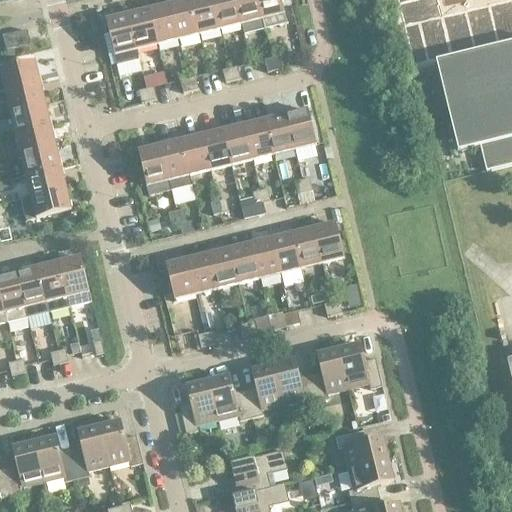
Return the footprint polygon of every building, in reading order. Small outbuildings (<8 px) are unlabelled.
[(220,31),(212,0),(196,0),(190,2),(199,36),(220,31)] [(241,26),(234,0),(212,0),(220,31),(241,26)] [(264,31),(256,0),(234,0),(241,26),(243,36),(264,31)] [(280,0),(256,0),(264,31),(286,25),(280,0)] [(436,0),(417,0),(397,5),(412,67),(451,58),(441,17),(436,0)] [(511,4),(511,0),(510,0),(488,6),(498,46),(511,42),(511,4)] [(199,36),(190,2),(170,7),(178,42),(199,36)] [(488,6),(464,11),(474,52),(498,46),(488,6)] [(178,42),(170,7),(149,12),(157,47),(178,42)] [(464,11),(441,17),(451,58),(474,52),(464,11)] [(157,47),(149,12),(128,17),(136,52),(157,47)] [(139,62),(136,52),(128,17),(105,22),(114,57),(115,57),(118,67),(139,62)] [(2,38),(6,52),(30,46),(27,32),(2,38)] [(511,43),(435,62),(458,153),(480,147),(486,173),(511,166),(511,43)] [(279,58),(271,60),(275,73),(282,71),(279,58)] [(275,73),(271,60),(264,62),(267,74),(275,73)] [(40,86),(34,64),(0,71),(0,95),(5,94),(40,86)] [(237,69),(230,70),(233,83),(240,81),(237,69)] [(233,83),(230,70),(222,72),(225,85),(233,83)] [(163,75),(156,77),(159,88),(166,86),(163,75)] [(195,79),(187,81),(190,93),(198,91),(195,79)] [(190,93),(187,81),(180,83),(183,95),(190,93)] [(45,107),(40,86),(5,94),(10,115),(45,107)] [(153,89),(146,91),(149,103),(156,102),(153,89)] [(149,103),(146,91),(138,93),(141,105),(149,103)] [(50,128),(45,107),(10,115),(15,136),(50,128)] [(307,112),(285,117),(294,152),(316,147),(307,112)] [(294,152),(285,117),(264,122),(273,157),(294,152)] [(273,157),(264,122),(243,127),(252,163),(273,157)] [(252,163),(243,127),(222,133),(231,168),(252,163)] [(55,149),(50,128),(15,136),(20,157),(55,149)] [(231,168),(222,133),(201,138),(210,173),(231,168)] [(210,173),(201,138),(181,143),(189,178),(210,173)] [(189,178),(181,143),(160,148),(170,193),(191,188),(189,178)] [(170,193),(160,148),(137,154),(148,198),(170,193)] [(60,170),(55,149),(20,157),(25,178),(60,170)] [(65,191),(60,170),(25,178),(30,199),(65,191)] [(309,181),(301,182),(304,195),(312,193),(309,181)] [(304,195),(301,182),(294,184),(297,197),(304,195)] [(71,213),(65,191),(30,199),(36,221),(71,213)] [(267,191),(259,193),(263,205),(270,203),(267,191)] [(263,205),(259,193),(252,195),(253,199),(255,207),(263,205)] [(253,199),(240,203),(244,221),(265,216),(263,205),(255,207),(253,199)] [(225,201),(217,203),(220,216),(228,214),(225,201)] [(220,216),(217,203),(210,205),(213,217),(220,216)] [(183,212),(175,213),(178,226),(186,224),(183,212)] [(178,226),(175,213),(168,215),(171,228),(178,226)] [(158,221),(147,223),(150,234),(161,231),(158,221)] [(335,225),(313,231),(322,266),(344,260),(335,225)] [(322,266),(313,231),(292,236),(301,271),(322,266)] [(301,271),(292,236),(271,241),(280,276),(301,271)] [(280,276),(271,241),(250,246),(259,281),(280,276)] [(259,281),(250,246),(229,251),(238,286),(259,281)] [(238,286),(229,251),(208,257),(217,292),(238,286)] [(217,292),(208,257),(187,262),(196,297),(217,292)] [(89,294),(80,259),(58,265),(67,300),(89,294)] [(196,297),(187,262),(165,267),(174,302),(196,297)] [(69,309),(67,300),(58,265),(37,270),(46,305),(48,315),(69,309)] [(46,305),(37,270),(16,275),(25,310),(46,305)] [(27,320),(25,310),(16,275),(0,279),(0,299),(6,325),(27,320)] [(339,303),(331,305),(334,317),(342,315),(339,303)] [(334,317),(331,305),(323,307),(327,319),(334,317)] [(297,313),(289,315),(292,328),(300,326),(297,313)] [(210,314),(200,317),(204,331),(214,329),(210,314)] [(292,328),(289,315),(282,317),(285,329),(292,328)] [(255,324),(247,325),(250,338),(258,336),(255,324)] [(250,338),(247,325),(240,327),(243,340),(250,338)] [(97,330),(90,332),(93,345),(100,343),(97,330)] [(213,334),(205,336),(208,348),(216,346),(213,334)] [(208,348),(205,336),(198,338),(201,350),(208,348)] [(103,355),(100,343),(93,345),(96,357),(103,355)] [(360,346),(338,352),(348,392),(368,387),(370,392),(382,389),(375,361),(364,364),(360,346)] [(65,352),(57,354),(60,366),(68,364),(65,352)] [(348,392),(338,352),(316,357),(320,374),(309,377),(316,405),(328,402),(327,397),(348,392)] [(60,366),(57,354),(50,355),(53,368),(60,366)] [(23,362),(15,364),(18,376),(26,374),(23,362)] [(294,362),(273,368),(282,408),(303,403),(304,408),(316,405),(309,377),(299,380),(294,362)] [(18,376),(15,364),(8,366),(11,378),(18,376)] [(282,408),(273,368),(251,373),(255,390),(244,393),(251,421),(263,418),(262,413),(282,408)] [(229,378),(207,383),(217,424),(238,419),(239,424),(251,421),(244,393),(233,396),(229,378)] [(217,424),(207,383),(186,389),(190,406),(179,409),(186,437),(198,434),(197,429),(217,424)] [(120,423),(99,429),(108,469),(129,464),(130,469),(142,466),(136,438),(124,441),(120,423)] [(108,469),(99,429),(77,434),(81,452),(70,454),(77,482),(89,479),(88,474),(108,469)] [(343,451),(348,472),(388,462),(383,440),(365,445),(363,434),(335,440),(338,452),(343,451)] [(55,439),(33,445),(43,485),(64,480),(65,485),(77,482),(70,454),(59,457),(55,439)] [(43,485),(33,445),(12,450),(16,468),(5,470),(12,498),(24,495),(23,490),(43,485)] [(230,466),(237,497),(238,498),(270,490),(270,489),(267,476),(287,472),(283,453),(230,466)] [(393,484),(388,462),(348,472),(353,492),(348,494),(351,506),(379,499),(376,488),(393,484)] [(0,501),(12,498),(5,470),(0,471),(0,501)] [(284,486),(270,489),(270,490),(238,498),(237,497),(232,499),(234,511),(268,511),(268,509),(289,504),(284,486)] [(381,510),(379,499),(351,506),(352,511),(400,511),(399,506),(381,510)]
